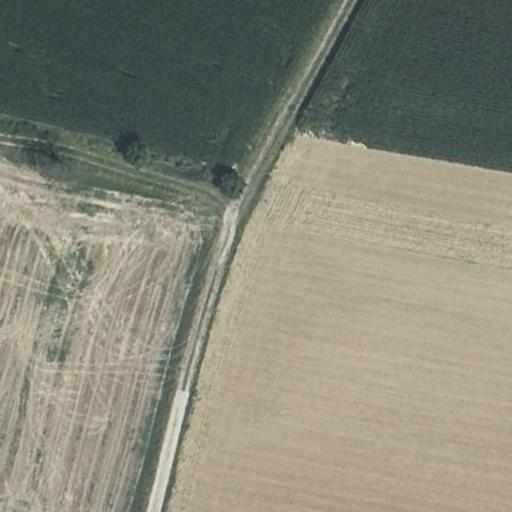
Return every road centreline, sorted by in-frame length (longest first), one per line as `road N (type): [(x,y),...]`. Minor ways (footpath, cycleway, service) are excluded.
road 1 (track): [(350,0),(238,200),(153,511)]
road 2 (track): [(0,142),(238,200)]
